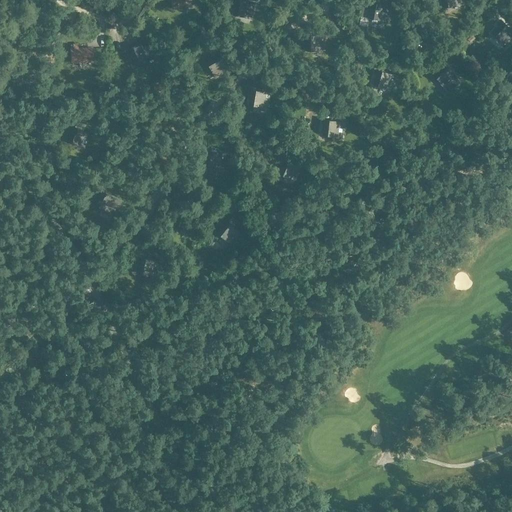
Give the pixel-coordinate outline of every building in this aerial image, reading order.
[(170,0),(172,9),(192,6),(191,0),(170,0)] [(253,4),(234,0),(233,0),(233,5),(235,5),(234,9),(228,8),(227,14),(250,18),(253,4)] [(368,18),(387,22),(390,6),(369,2),(368,8),(370,8),(368,18)] [(506,46),(511,39),(511,30),(501,20),(497,24),(499,25),(492,32),(506,46)] [(306,51),(325,50),(324,35),(303,36),(303,41),(306,41),(306,51)] [(153,56),(147,42),(127,49),(129,54),(131,54),(134,63),(153,56)] [(94,62),(93,48),(79,48),(79,43),(74,43),(74,48),(71,48),(72,63),(94,62)] [(206,62),(215,79),(229,71),(219,53),(214,55),(215,57),(206,62)] [(455,86),(460,81),(443,63),(439,67),(440,68),(433,75),(447,90),(453,84),(455,86)] [(373,85),(391,91),(395,75),(375,69),(374,75),(376,75),(373,85)] [(249,105),(268,108),(271,92),(252,89),(249,105)] [(323,135),(342,137),(344,121),(322,119),(322,125),(324,125),(323,135)] [(67,141),(84,148),(91,134),(72,125),(69,131),(71,132),(67,141)] [(203,165),(223,169),(226,153),(205,149),(204,155),(205,155),(203,165)] [(278,173),(296,182),(303,168),(285,159),(278,173)] [(122,201),(102,190),(99,195),(101,196),(97,205),(106,210),(106,211),(115,215),(122,201)] [(217,233),(232,245),(242,233),(225,219),(222,223),(223,225),(217,233)] [(139,258),(138,263),(140,263),(138,273),(156,277),(160,262),(139,258)]
